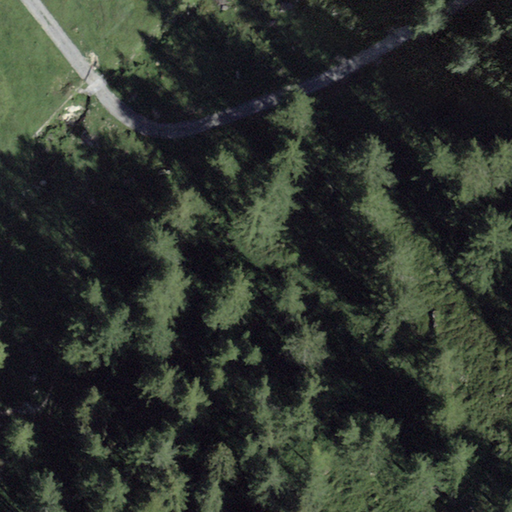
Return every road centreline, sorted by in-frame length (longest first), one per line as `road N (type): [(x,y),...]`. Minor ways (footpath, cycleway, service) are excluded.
road 1 (track): [(462,0),(333,78),(167,135),(108,101)]
road 2 (track): [(30,0),(108,101)]
